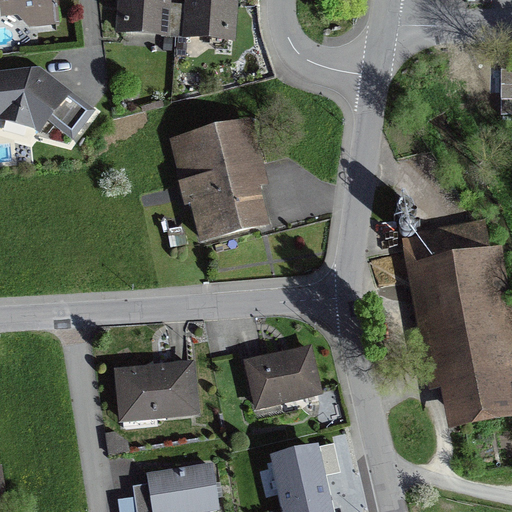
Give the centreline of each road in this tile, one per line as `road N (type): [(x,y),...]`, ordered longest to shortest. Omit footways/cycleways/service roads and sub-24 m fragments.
road 1 (residential): [(69,315),(349,298)]
road 2 (residential): [(349,298),(377,76)]
road 3 (residential): [(392,511),(349,298)]
road 4 (residential): [(101,511),(69,315)]
road 5 (residential): [(277,0),(296,53),(377,76)]
road 6 (residential): [(511,24),(384,24)]
